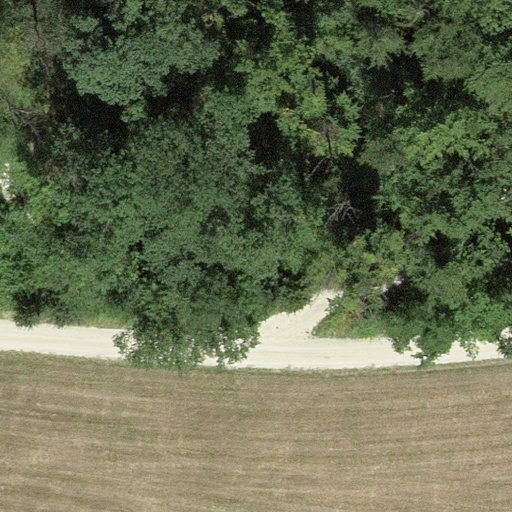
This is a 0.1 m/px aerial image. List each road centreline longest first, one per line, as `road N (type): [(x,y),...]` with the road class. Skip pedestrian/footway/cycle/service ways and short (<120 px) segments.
road 1 (track): [(511,104),(381,225),(288,351),(0,337)]
road 2 (track): [(288,351),(387,354),(511,344)]
